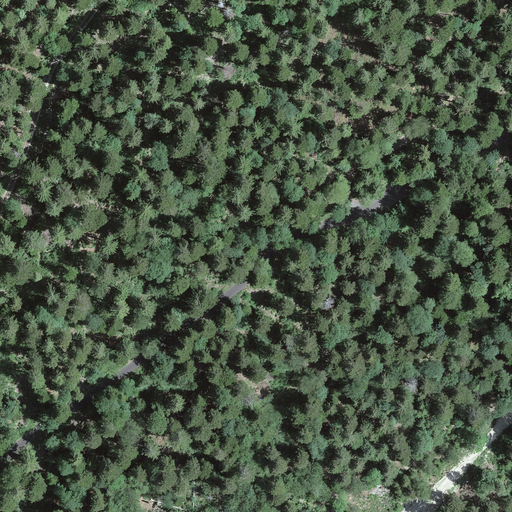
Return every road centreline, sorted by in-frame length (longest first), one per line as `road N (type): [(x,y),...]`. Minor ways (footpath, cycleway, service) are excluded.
road 1 (unclassified): [(0,463),(279,247),(511,136)]
road 2 (track): [(352,211),(347,186),(355,172),(417,130),(496,0)]
road 3 (track): [(0,211),(57,58),(100,0)]
road 4 (track): [(511,411),(394,511)]
